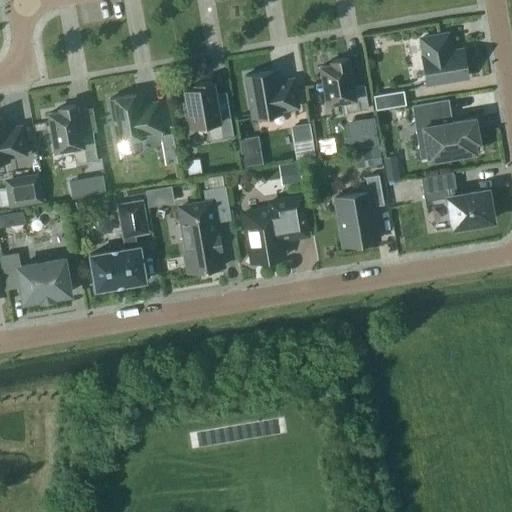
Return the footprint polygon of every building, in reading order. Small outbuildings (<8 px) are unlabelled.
[(422,56),(426,83),(467,76),(463,49),(450,51),(447,34),(421,38),(424,56),(422,56)] [(364,84),(352,86),(347,57),(330,60),(331,64),(320,66),(326,103),(344,100),(346,112),(368,108),(364,84)] [(252,117),(280,112),(279,109),(297,106),(292,79),(279,81),(279,84),(275,84),(272,70),(245,75),(252,117)] [(184,109),(187,123),(190,122),(191,126),(206,124),(209,140),(233,136),(229,112),(217,114),(212,81),(195,84),(196,87),(185,89),(188,109),(184,109)] [(373,95),(375,109),(405,104),(403,90),(373,95)] [(136,94),(109,98),(116,140),(117,140),(133,137),(144,136),(143,133),(161,130),(156,102),(142,105),(143,107),(139,108),(136,94)] [(428,157),(429,159),(475,151),(472,133),(477,132),(474,117),(452,121),(448,99),(412,105),(414,116),(421,115),(423,128),(416,129),(421,158),(428,157)] [(73,151),(75,163),(97,159),(93,135),(81,137),(75,104),(59,107),(59,111),(48,113),(56,154),(73,151)] [(7,157),(25,154),(20,126),(7,128),(7,131),(3,132),(1,117),(0,117),(0,160),(8,159),(7,157)] [(373,118),(349,122),(353,147),(377,143),(373,118)] [(308,125),(292,127),(295,141),(310,139),(308,125)] [(163,149),(174,147),(172,133),(160,135),(163,149)] [(133,137),(117,140),(120,159),(136,156),(133,137)] [(356,168),(372,165),(369,150),(353,152),(356,168)] [(243,166),(262,163),(260,151),(241,154),(243,166)] [(281,184),(301,181),(298,161),(278,165),(281,184)] [(386,181),(399,179),(397,166),(385,168),(386,181)] [(425,200),(447,197),(452,227),(492,220),(487,190),(456,195),(452,171),(421,176),(425,200)] [(335,196),(344,245),(377,239),(371,205),(383,203),(378,174),(365,176),(368,191),(335,196)] [(10,187),(14,205),(41,200),(37,175),(13,179),(15,186),(10,187)] [(91,178),(93,193),(104,191),(101,176),(91,178)] [(180,206),(187,252),(186,253),(189,272),(222,266),(219,248),(221,248),(219,235),(217,235),(213,213),(228,210),(224,187),(204,190),(206,202),(180,206)] [(145,190),(148,206),(157,205),(155,188),(145,190)] [(243,212),(252,262),(283,256),(280,238),(307,234),(300,196),(270,202),(271,207),(243,212)] [(79,220),(90,216),(84,200),(73,204),(79,220)] [(147,231),(141,200),(118,204),(125,248),(89,255),(96,289),(145,280),(139,245),(135,246),(133,234),(147,231)] [(0,226),(24,223),(22,210),(0,213),(0,226)] [(69,292),(63,258),(15,267),(13,254),(1,256),(6,283),(20,280),(24,300),(40,297),(41,299),(52,296),(52,295),(69,292)]
